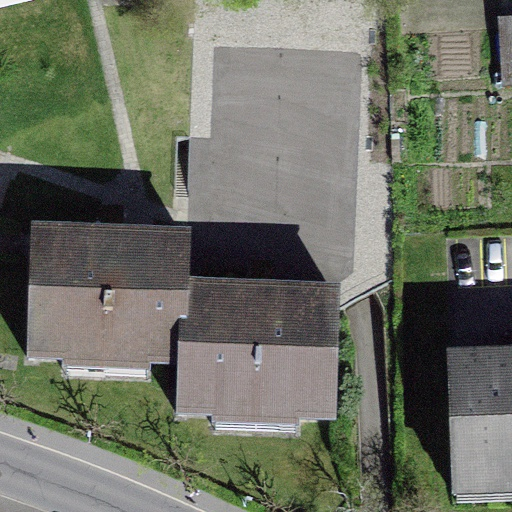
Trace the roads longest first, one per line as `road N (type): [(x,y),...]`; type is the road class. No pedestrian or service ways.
road 1 (tertiary): [(116,511),(0,465)]
road 2 (unknown): [(511,286),(389,272)]
